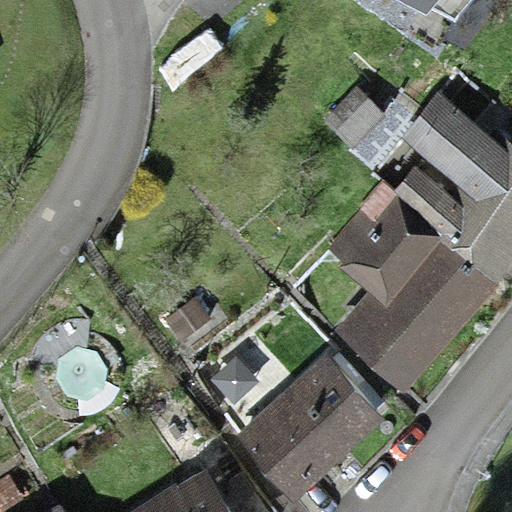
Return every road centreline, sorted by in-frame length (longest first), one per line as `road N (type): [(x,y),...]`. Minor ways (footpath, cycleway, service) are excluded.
road 1 (residential): [(143,33),(147,95),(136,159),(78,258),(0,344)]
road 2 (residential): [(511,385),(399,511)]
